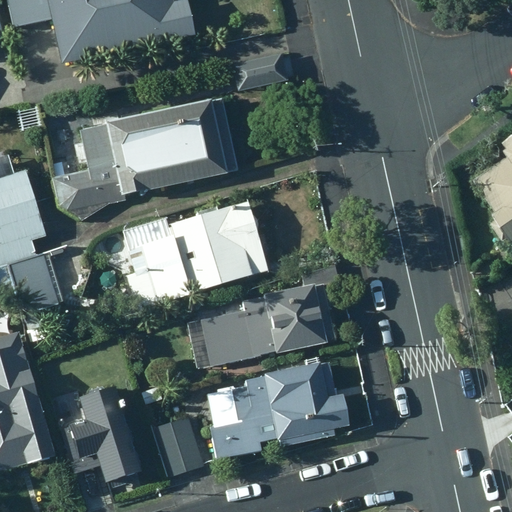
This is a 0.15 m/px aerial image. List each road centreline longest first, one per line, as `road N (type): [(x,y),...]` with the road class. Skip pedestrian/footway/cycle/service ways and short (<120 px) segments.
road 1 (tertiary): [(376,143),(447,449)]
road 2 (residential): [(447,449),(241,511)]
road 3 (residential): [(376,143),(511,37)]
road 4 (tertiary): [(345,0),(376,143)]
